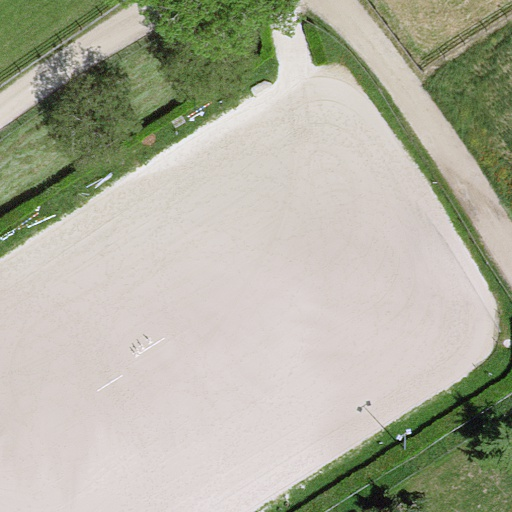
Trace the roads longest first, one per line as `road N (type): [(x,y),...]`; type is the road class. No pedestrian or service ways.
road 1 (track): [(511,252),(410,88),(342,0)]
road 2 (track): [(174,0),(0,113)]
